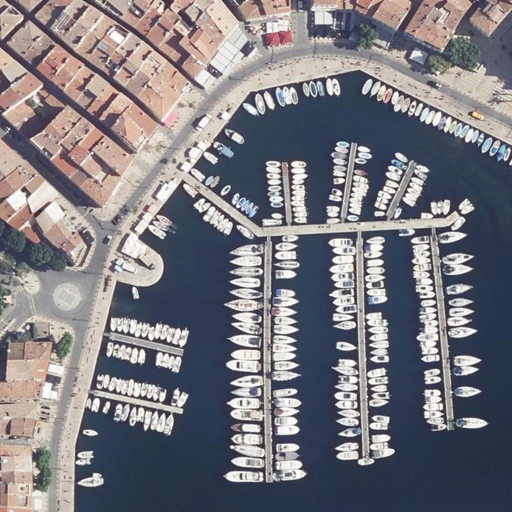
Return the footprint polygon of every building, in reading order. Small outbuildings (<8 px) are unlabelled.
[(0,0),(0,20),(11,9),(0,0)] [(36,0),(23,0),(19,4),(30,14),(40,4),(36,0)] [(41,24),(50,32),(64,16),(76,1),(75,0),(55,0),(48,6),(35,19),(41,24)] [(97,5),(103,10),(112,0),(97,0),(94,4),(97,5)] [(114,17),(122,22),(133,10),(140,3),(137,0),(112,0),(103,10),(106,12),(114,17)] [(133,10),(122,22),(127,26),(135,31),(147,16),(158,1),(156,0),(142,0),(140,3),(133,10)] [(179,0),(174,7),(172,9),(168,13),(165,17),(162,21),(173,30),(178,24),(180,22),(176,19),(181,14),(185,17),(194,7),(200,0),(179,0)] [(216,0),(200,0),(194,7),(204,19),(207,16),(218,2),(216,0)] [(229,0),(239,10),(250,0),(229,0)] [(258,0),(250,0),(239,10),(247,21),(266,18),(258,0)] [(258,0),(266,18),(277,17),(272,0),(258,0)] [(272,0),(277,17),(289,15),(289,0),(272,0)] [(312,0),(313,11),(335,11),(336,0),(312,0)] [(336,0),(335,11),(346,11),(346,0),(336,0)] [(358,0),(346,0),(346,11),(356,12),(358,0)] [(358,0),(356,12),(368,18),(372,20),(381,0),(358,0)] [(392,0),(381,0),(372,20),(381,25),(392,0)] [(392,0),(381,25),(397,33),(402,23),(412,7),(399,0),(392,0)] [(449,5),(443,0),(431,0),(423,6),(432,11),(441,17),(449,5)] [(443,0),(449,5),(462,18),(471,7),(463,0),(443,0)] [(511,6),(502,0),(491,0),(487,3),(506,18),(511,10),(511,6)] [(76,1),(64,16),(77,26),(90,10),(86,7),(76,1)] [(147,16),(135,31),(139,34),(147,41),(162,21),(165,17),(162,14),(165,10),(158,1),(147,16)] [(225,10),(218,2),(207,16),(226,41),(228,39),(237,26),(232,19),(225,10)] [(478,13),(497,27),(506,18),(487,3),(478,13)] [(459,24),(462,18),(449,5),(441,17),(435,26),(451,36),(459,24)] [(432,11),(423,6),(414,20),(405,36),(414,40),(432,11)] [(204,19),(194,7),(185,17),(191,24),(196,29),(204,19)] [(11,9),(0,20),(0,39),(2,42),(23,20),(20,18),(11,9)] [(98,15),(90,10),(77,26),(89,36),(104,19),(102,18),(98,15)] [(441,17),(432,11),(414,40),(423,45),(435,26),(441,17)] [(498,28),(497,27),(478,13),(470,23),(488,38),(498,28)] [(64,16),(50,32),(54,35),(63,43),(77,26),(64,16)] [(204,19),(196,29),(206,39),(213,47),(218,52),(220,49),(226,41),(207,16),(204,19)] [(180,22),(178,24),(190,36),(180,47),(204,69),(218,52),(213,47),(206,39),(196,29),(191,24),(185,17),(180,22)] [(372,20),(368,18),(365,22),(378,30),(381,25),(372,20)] [(89,36),(74,53),(76,55),(83,59),(87,62),(102,44),(116,27),(104,19),(89,36)] [(162,21),(147,41),(152,45),(158,50),(166,40),(172,32),(173,30),(162,21)] [(166,40),(158,50),(159,51),(165,55),(170,59),(180,47),(190,36),(178,24),(173,30),(172,32),(166,40)] [(8,46),(23,59),(43,38),(42,36),(39,34),(29,25),(8,46)] [(292,44),(290,25),(267,27),(269,46),(292,44)] [(77,26),(63,43),(67,47),(74,53),(89,36),(77,26)] [(435,26),(423,45),(441,54),(450,39),(451,36),(435,26)] [(130,36),(116,27),(102,44),(116,55),(118,53),(131,37),(130,36)] [(140,44),(131,37),(118,53),(129,62),(142,46),(140,44)] [(43,38),(23,59),(29,64),(38,71),(57,49),(50,44),(43,38)] [(102,44),(87,62),(88,63),(95,67),(102,72),(116,55),(102,44)] [(149,51),(142,46),(129,62),(127,64),(139,73),(153,55),(149,51)] [(180,47),(170,59),(171,60),(172,61),(175,63),(179,67),(186,73),(195,81),(196,80),(204,70),(204,69),(180,47)] [(57,49),(38,71),(40,73),(44,77),(52,83),(71,61),(69,60),(67,58),(57,49)] [(0,51),(0,73),(14,64),(0,51)] [(116,55),(102,72),(104,74),(113,81),(127,64),(129,62),(118,53),(116,55)] [(161,61),(153,55),(139,73),(152,83),(156,77),(166,65),(164,64),(161,61)] [(447,58),(446,60),(445,62),(446,62),(446,63),(446,64),(446,65),(452,69),(452,68),(452,67),(453,67),(454,67),(455,66),(455,67),(457,63),(447,58)] [(71,61),(52,83),(64,93),(74,81),(83,70),(79,67),(71,61)] [(27,75),(14,64),(0,73),(0,86),(5,94),(29,77),(27,75)] [(127,64),(113,81),(117,84),(126,91),(139,73),(127,64)] [(191,86),(166,65),(156,77),(171,90),(181,99),(191,86)] [(92,76),(83,70),(74,81),(86,91),(96,78),(92,76)] [(204,70),(196,80),(200,84),(208,74),(204,70)] [(139,73),(126,91),(131,95),(138,100),(147,89),(152,83),(139,73)] [(5,94),(0,97),(0,113),(3,117),(24,102),(38,92),(43,89),(29,77),(5,94)] [(156,77),(152,83),(147,89),(160,100),(172,111),(174,107),(178,102),(181,99),(171,90),(156,77)] [(86,91),(76,104),(80,107),(88,113),(109,88),(107,87),(103,84),(96,78),(86,91)] [(74,81),(64,93),(69,98),(76,104),(86,91),(74,81)] [(109,88),(88,113),(99,124),(120,97),(116,94),(109,88)] [(51,96),(43,89),(38,92),(47,99),(51,96)] [(147,89),(138,100),(139,102),(142,105),(148,110),(156,118),(162,123),(172,111),(160,100),(147,89)] [(63,106),(51,96),(47,99),(45,101),(58,112),(60,110),(63,106)] [(120,97),(99,124),(102,126),(111,133),(121,121),(133,107),(120,97)] [(24,102),(3,117),(6,119),(27,141),(44,125),(24,102)] [(157,129),(133,107),(121,121),(148,142),(157,129)] [(78,118),(67,109),(63,113),(43,135),(60,150),(82,121),(78,118)] [(93,131),(82,121),(60,150),(71,160),(93,131)] [(121,121),(111,133),(138,155),(143,148),(148,142),(121,121)] [(60,150),(51,162),(60,170),(71,180),(80,169),(92,155),(105,141),(93,131),(71,160),(60,150)] [(43,135),(30,143),(33,145),(39,151),(51,162),(60,150),(43,135)] [(0,160),(11,152),(0,141),(0,160)] [(116,149),(105,141),(92,155),(121,179),(132,163),(128,159),(116,149)] [(0,186),(26,166),(11,152),(0,160),(0,186)] [(80,169),(111,195),(121,179),(92,155),(80,169)] [(0,186),(0,209),(38,178),(35,175),(26,166),(0,186)] [(80,169),(71,180),(75,185),(86,194),(103,209),(111,195),(80,169)] [(0,209),(0,219),(7,224),(27,205),(34,219),(52,202),(59,197),(38,178),(0,209)] [(43,236),(64,219),(62,215),(52,202),(34,219),(43,236)] [(13,229),(19,232),(34,219),(27,205),(7,224),(13,229)] [(37,247),(45,240),(43,236),(34,219),(19,232),(22,235),(27,239),(37,247)] [(59,251),(77,236),(75,233),(64,219),(43,236),(45,240),(46,240),(53,247),(59,251)] [(77,236),(59,251),(67,259),(77,268),(85,248),(82,244),(77,236)] [(31,320),(31,339),(48,339),(48,320),(31,320)] [(25,346),(24,363),(42,362),(48,362),(51,345),(48,346),(37,345),(25,346)] [(9,346),(8,363),(24,363),(25,346),(22,346),(9,346)] [(24,363),(8,363),(6,384),(26,383),(40,382),(44,383),(45,375),(48,362),(42,362),(24,363)] [(0,383),(0,401),(40,400),(44,383),(40,382),(26,383),(6,384),(0,383)] [(0,408),(0,420),(10,421),(12,421),(35,421),(38,407),(33,407),(16,408),(0,408)] [(0,420),(0,436),(11,437),(12,421),(10,421),(0,420)] [(31,439),(35,421),(12,421),(11,437),(31,439)] [(0,474),(2,474),(2,460),(31,460),(30,448),(16,448),(0,447),(0,474)] [(19,474),(31,473),(31,460),(2,460),(2,474),(19,474)] [(28,486),(32,486),(31,473),(19,474),(2,474),(0,474),(0,485),(12,486),(28,486)] [(32,499),(32,486),(28,486),(12,486),(0,485),(0,507),(32,510),(32,499)]
